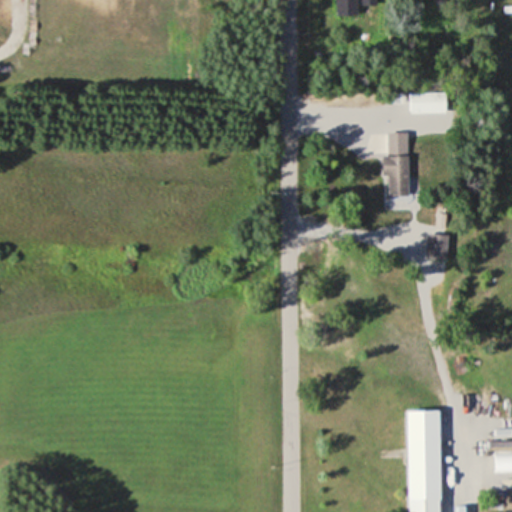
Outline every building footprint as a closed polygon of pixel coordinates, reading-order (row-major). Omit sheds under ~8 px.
[(345,0),(346,16),(364,16),(363,0),(345,0)] [(445,113),(445,93),(409,93),(409,113),(445,113)] [(407,195),(407,156),(382,156),(382,177),(388,177),(388,195),(407,195)] [(446,235),(425,235),(425,260),(446,260),(446,235)] [(438,511),(439,440),(408,440),(407,511),(438,511)] [(494,473),(511,473),(511,453),(494,453),(494,473)]
